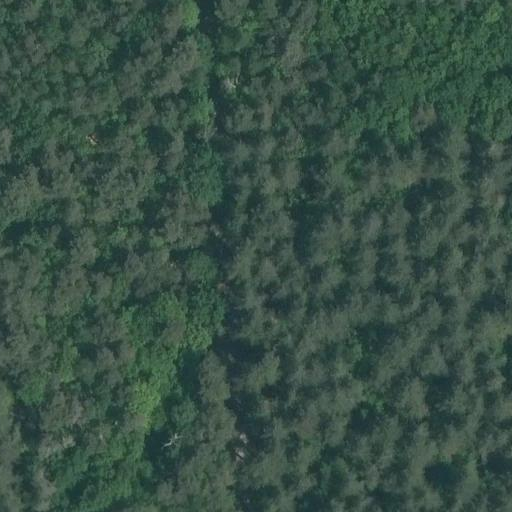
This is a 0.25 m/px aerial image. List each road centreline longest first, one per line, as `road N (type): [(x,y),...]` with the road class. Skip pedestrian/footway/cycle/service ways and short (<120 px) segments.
road 1 (track): [(198,140),(232,511)]
road 2 (track): [(186,0),(198,140)]
